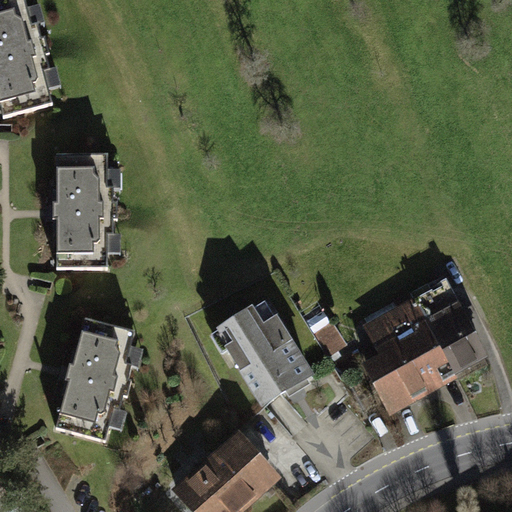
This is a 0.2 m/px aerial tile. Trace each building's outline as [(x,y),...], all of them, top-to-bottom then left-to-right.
[(22,3),(0,8),(0,107),(7,131),(55,117),(22,3)] [(107,160),(65,161),(68,269),(110,268),(107,160)] [(445,279),(363,325),(378,355),(362,363),(390,415),(487,359),(445,279)] [(262,300),(211,331),(258,405),(308,374),(262,300)] [(139,340),(88,327),(60,436),(111,449),(139,340)] [(238,433),(170,486),(189,511),(243,511),(280,481),(238,433)]
